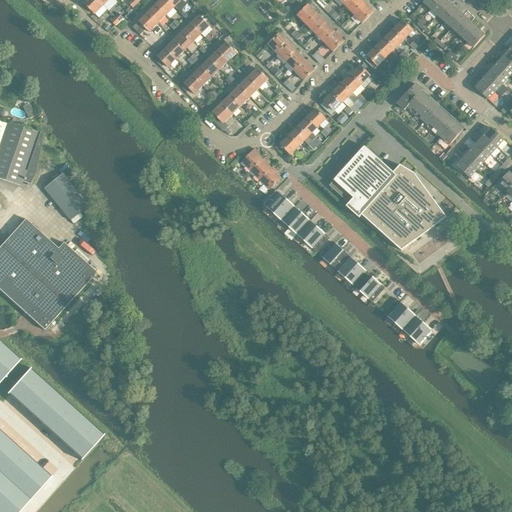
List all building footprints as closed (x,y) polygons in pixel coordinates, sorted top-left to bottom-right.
[(95,14),(104,6),(98,0),(87,0),(84,3),(95,14)] [(133,8),(137,5),(132,0),(129,4),(133,8)] [(161,0),(156,5),(166,15),(175,6),(168,0),(161,0)] [(361,0),(350,0),(345,5),(354,14),(365,3),(361,0)] [(425,0),(423,3),(431,9),(438,0),(425,0)] [(446,0),(438,0),(431,9),(438,16),(449,3),(446,0)] [(365,3),(354,14),(363,23),(373,12),(365,3)] [(449,3),(438,16),(445,22),(456,9),(449,3)] [(148,14),(157,24),(166,15),(156,5),(148,14)] [(309,5),(298,16),(307,25),(318,14),(309,5)] [(456,9),(445,22),(452,28),(464,16),(456,9)] [(115,17),(120,22),(123,18),(119,14),(115,17)] [(148,14),(134,28),(140,35),(146,29),(149,32),(157,24),(148,14)] [(318,14),(307,25),(316,34),(327,23),(318,14)] [(193,22),(191,24),(201,35),(204,33),(210,27),(205,22),(200,16),(193,22)] [(464,16),(452,28),(459,35),(471,22),(464,16)] [(111,21),(115,25),(115,26),(120,22),(115,17),(111,21)] [(395,29),(405,40),(414,31),(403,20),(395,29)] [(471,22),(459,35),(466,41),(478,29),(471,22)] [(327,23),(316,34),(324,42),(335,32),(327,23)] [(187,29),(183,32),(193,43),(197,39),(201,35),(191,24),(187,29)] [(386,38),(396,49),(405,40),(395,29),(386,38)] [(478,29),(466,41),(474,48),(485,35),(478,29)] [(179,36),(174,41),(185,51),(187,49),(190,46),(193,43),(183,32),(179,36)] [(335,32),(324,42),(333,52),(344,41),(335,32)] [(280,34),(269,45),(278,54),(289,43),(280,34)] [(376,47),(387,57),(396,49),(386,38),(376,47)] [(173,42),(166,49),(176,59),(183,53),(185,51),(174,41),(173,42)] [(409,46),(414,51),(418,47),(414,42),(409,46)] [(226,43),(218,51),(228,62),(237,54),(232,49),(228,45),(226,43)] [(289,43),(278,54),(286,62),(297,52),(289,43)] [(374,69),(378,66),(387,57),(376,47),(367,56),(369,57),(366,60),(374,69)] [(165,49),(158,57),(161,60),(168,68),(176,60),(176,59),(166,49),(165,49)] [(401,54),(405,59),(409,55),(405,50),(401,54)] [(503,57),(511,65),(511,52),(509,50),(503,57)] [(216,53),(210,59),(220,70),(226,64),(228,62),(218,51),(216,53)] [(297,52),(286,62),(295,71),(306,61),(297,52)] [(397,58),(401,63),(405,59),(401,54),(397,58)] [(496,65),(509,77),(511,73),(511,65),(503,57),(496,65)] [(206,63),(201,68),(212,78),(220,70),(210,59),(206,63)] [(306,61),(295,71),(304,80),(315,70),(306,61)] [(388,67),(393,72),(397,67),(392,63),(388,67)] [(352,74),(362,84),(370,76),(367,72),(370,70),(364,64),(361,67),(360,66),(352,74)] [(489,73),(502,85),(509,77),(496,65),(489,73)] [(195,73),(193,76),(203,86),(206,84),(211,79),(212,78),(201,68),(195,73)] [(249,78),(259,88),(268,80),(258,69),(249,78)] [(483,80),(495,92),(502,85),(489,73),(483,80)] [(343,83),(353,93),(362,84),(352,74),(343,83)] [(193,76),(184,84),(195,95),(203,86),(193,76)] [(225,83),(227,85),(230,82),(225,76),(222,79),(225,83)] [(240,87),(250,98),(259,88),(249,78),(240,87)] [(489,99),(495,92),(483,80),(476,88),(489,99)] [(334,92),(344,102),(348,98),(351,102),(348,106),(353,111),(361,103),(356,98),(352,94),(353,93),(343,83),(334,92)] [(415,84),(397,104),(405,110),(406,108),(407,108),(411,111),(410,112),(415,116),(429,100),(420,92),(422,90),(415,84)] [(365,90),(370,94),(374,90),(369,86),(365,90)] [(231,96),(242,106),(250,98),(240,87),(231,96)] [(219,95),(214,91),(210,95),(214,99),(216,98),(219,95)] [(331,115),(335,111),(344,102),(334,92),(321,104),(331,115)] [(356,98),(361,103),(365,99),(360,94),(356,98)] [(222,104),(233,115),(242,106),(231,96),(222,104)] [(429,100),(415,116),(419,120),(420,119),(424,123),(438,108),(429,100)] [(216,116),(213,120),(212,120),(224,132),(225,131),(229,135),(231,133),(227,129),(229,127),(224,123),(233,115),(222,104),(213,113),(216,116)] [(344,110),(349,115),(353,111),(348,106),(344,110)] [(438,108),(424,123),(427,126),(432,131),(446,115),(438,108)] [(307,118),(317,129),(326,120),(316,109),(307,118)] [(342,115),(337,120),(340,123),(342,125),(348,118),(347,117),(343,113),(342,115)] [(446,115),(432,131),(437,135),(437,134),(441,138),(454,123),(446,115)] [(308,138),(317,146),(321,142),(313,134),(317,129),(307,118),(298,127),(308,138)] [(23,181),(30,184),(35,175),(43,134),(7,122),(6,124),(0,122),(0,178),(21,187),(23,181)] [(454,123),(441,138),(445,141),(444,142),(449,146),(463,130),(454,123)] [(289,136),(300,147),(305,141),(315,152),(318,149),(316,147),(317,146),(308,138),(298,127),(289,136)] [(484,135),(499,149),(506,141),(491,128),(484,135)] [(325,138),(326,137),(330,133),(325,129),(321,133),(325,138)] [(477,143),(492,157),(499,149),(484,135),(477,143)] [(291,155),(300,147),(289,136),(280,144),(291,155)] [(470,151),(485,165),(492,157),(477,143),(470,151)] [(329,186),(349,203),(402,251),(447,218),(414,174),(400,165),(393,173),(365,147),(329,186)] [(242,162),(251,171),(263,160),(258,155),(260,154),(255,149),(242,162)] [(303,150),(299,154),(300,155),(304,159),(308,156),(308,155),(303,150)] [(463,158),(478,172),(485,165),(470,151),(463,158)] [(264,158),(263,160),(251,171),(260,180),(272,168),(267,164),(268,162),(264,158)] [(471,179),(478,172),(463,158),(456,166),(471,179)] [(272,168),(260,180),(269,189),(281,178),(276,173),(277,172),(273,167),(272,168)] [(511,173),(509,172),(497,185),(505,193),(511,185),(511,173)] [(88,205),(63,174),(44,189),(69,220),(88,205)] [(273,195),(264,204),(267,207),(279,193),(276,191),(273,195)] [(279,193),(267,207),(276,215),(288,201),(279,193)] [(288,201),(276,215),(283,222),(295,208),(288,201)] [(295,208),(283,222),(291,229),(303,215),(295,208)] [(303,215),(291,229),(298,236),(311,222),(303,215)] [(58,249),(25,219),(0,247),(0,290),(44,331),(96,273),(63,243),(58,249)] [(311,222),(298,236),(306,243),(319,229),(311,222)] [(319,229),(306,243),(313,249),(317,246),(319,243),(322,240),(324,237),(326,236),(319,229)] [(336,244),(323,258),(338,272),(344,265),(337,258),(343,251),(336,244)] [(343,251),(337,258),(344,265),(338,272),(345,279),(358,264),(343,251)] [(358,264),(345,279),(361,293),(367,286),(359,278),(366,271),(358,264)] [(366,271),(359,278),(367,286),(361,293),(369,300),(372,297),(376,293),(379,289),(382,286),(369,274),(366,271)] [(391,315),(388,317),(395,324),(408,309),(401,303),(398,307),(395,311),(391,315)] [(408,309),(395,324),(404,331),(417,317),(408,309)] [(417,317),(404,331),(412,338),(424,324),(417,317)] [(424,324),(412,338),(418,344),(431,330),(424,324)] [(0,341),(0,361),(10,350),(1,342),(0,341)] [(10,350),(0,361),(0,382),(20,360),(10,350)] [(30,368),(7,394),(18,403),(41,378),(30,368)] [(41,378),(18,403),(28,413),(51,387),(41,378)] [(51,387),(28,413),(39,422),(62,397),(51,387)] [(62,397),(39,422),(49,432),(72,406),(62,397)] [(72,406),(49,432),(60,441),(83,416),(72,406)] [(83,416),(60,441),(70,451),(93,425),(83,416)] [(93,425),(70,451),(81,460),(104,435),(93,425)] [(6,436),(0,442),(0,465),(17,446),(6,436)] [(17,446),(0,465),(0,473),(7,480),(29,456),(17,446)] [(29,456),(7,480),(19,490),(29,478),(40,467),(29,456)] [(40,467),(29,478),(41,489),(51,477),(40,467)] [(29,478),(19,490),(30,500),(41,489),(29,478)] [(7,480),(0,488),(0,510),(8,502),(19,490),(7,480)] [(19,490),(8,502),(18,511),(19,511),(30,500),(19,490)] [(18,511),(8,502),(0,510),(0,511),(18,511)]
